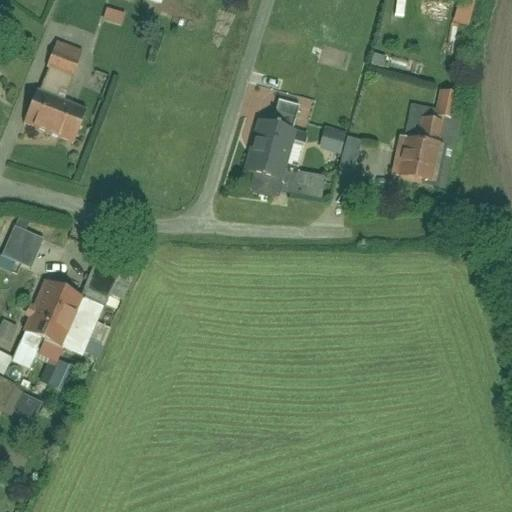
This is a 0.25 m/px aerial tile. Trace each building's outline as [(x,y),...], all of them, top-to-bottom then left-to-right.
[(456,0),(450,26),(467,30),(474,0),(456,0)] [(122,28),(124,18),(105,13),(102,24),(122,28)] [(73,81),(81,53),(52,44),(44,71),(62,77),(61,78),(73,81)] [(90,111),(41,91),(28,124),(76,146),(90,111)] [(300,133),(261,123),(246,172),(287,184),(300,133)] [(320,131),(316,154),(339,158),(343,135),(320,131)] [(446,145),(404,138),(396,177),(439,186),(446,145)] [(350,176),(359,144),(344,140),(335,172),(350,176)] [(0,234),(0,258),(30,271),(42,243),(4,226),(0,234)] [(86,300),(49,283),(26,332),(66,350),(86,300)] [(0,342),(10,346),(17,330),(1,324),(0,326),(0,342)] [(0,355),(0,377),(3,379),(12,362),(0,355)] [(0,383),(0,411),(27,428),(40,406),(0,383)]
